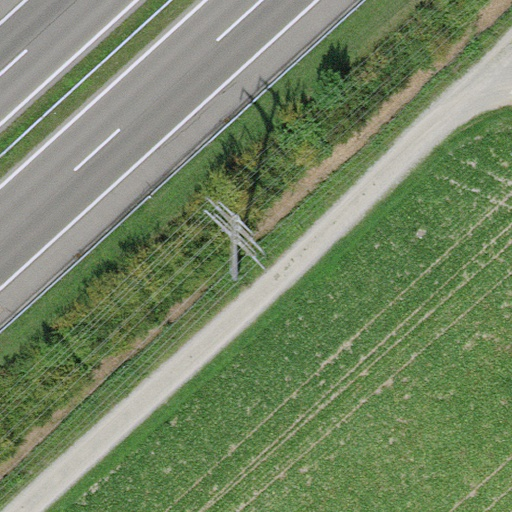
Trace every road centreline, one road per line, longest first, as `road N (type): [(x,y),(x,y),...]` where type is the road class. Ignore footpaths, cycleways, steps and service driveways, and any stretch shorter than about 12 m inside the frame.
road 1 (track): [(16,511),(511,56)]
road 2 (motorway): [(0,240),(263,0)]
